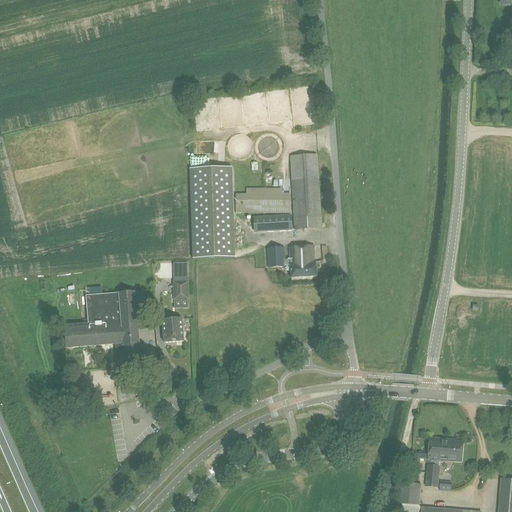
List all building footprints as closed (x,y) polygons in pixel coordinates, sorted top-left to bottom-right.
[(290,156),(294,231),(322,229),(318,155),(290,156)] [(232,168),(189,169),(193,260),(235,258),(232,168)] [(235,214),(291,214),(291,189),(246,189),(246,194),(236,194),(235,214)] [(290,216),(254,218),(255,232),(291,230),(290,216)] [(313,247),(289,249),(290,260),(290,266),(291,278),(317,277),(316,264),(314,264),(313,247)] [(285,248),(267,249),(268,268),(286,267),(286,266),(290,266),(290,260),(286,260),(285,248)] [(188,282),(173,283),(174,300),(188,299),(188,282)] [(86,296),(88,323),(64,325),(66,348),(123,344),(124,347),(125,347),(126,355),(139,354),(138,346),(139,346),(138,330),(145,330),(142,292),(86,296)] [(184,342),(182,319),(162,321),(164,343),(184,342)] [(440,458),(446,459),(446,461),(461,462),(463,443),(448,442),(448,441),(430,439),(428,460),(440,461),(440,458)] [(426,487),(437,488),(438,474),(427,473),(426,487)] [(511,511),(511,480),(501,480),(498,511),(511,511)] [(472,511),(421,508),(418,505),(420,485),(397,483),(395,503),(402,504),(400,511),(472,511)]
